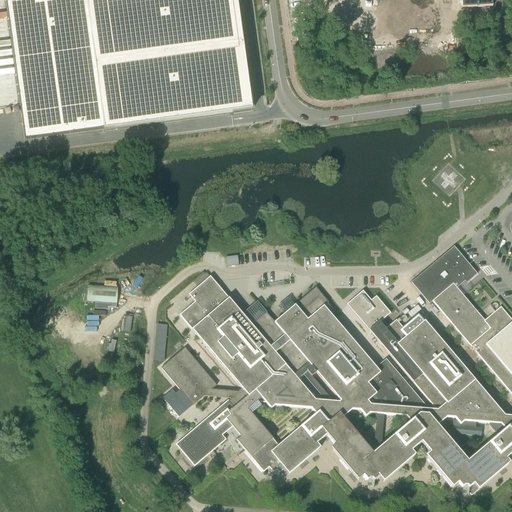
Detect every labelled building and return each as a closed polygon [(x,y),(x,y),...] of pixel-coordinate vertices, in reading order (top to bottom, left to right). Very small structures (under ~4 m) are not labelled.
[(6,0),(26,140),(104,129),(105,131),(253,111),(237,0),(6,0)] [(457,0),(458,23),(491,21),(490,0),(457,0)] [(511,511),(511,321),(499,307),(484,319),(457,285),(465,278),(467,280),(477,271),(454,245),(411,280),(429,301),(432,299),(511,392),(511,412),(505,412),(418,312),(402,325),(396,318),(387,326),(380,319),(390,310),(376,294),(371,299),(362,288),(346,302),(434,406),(427,406),(386,357),(376,365),(323,301),(326,298),(315,285),(289,306),(273,319),(266,311),(258,317),(252,322),(209,274),(188,292),(194,300),(178,313),(241,386),(237,390),(211,387),(215,383),(184,346),(160,366),(179,388),(174,392),(171,388),(162,397),(178,415),(203,394),(230,397),(175,443),(193,465),(226,440),(222,436),(232,428),(240,438),(236,441),(263,473),(269,468),(273,473),(275,471),(277,471),(279,474),(284,470),(289,475),(321,448),(317,444),(327,436),(335,446),(331,449),(358,481),(363,476),(367,481),(369,479),(372,479),(374,481),(378,477),(383,483),(415,456),(412,452),(421,443),(430,453),(425,457),(452,489),(458,484),(462,489),(464,487),(467,487),(468,489),(473,485),(478,491),(510,464),(506,460),(511,454),(511,511)] [(238,255),(226,257),(228,266),(240,265),(238,255)] [(91,302),(97,302),(97,308),(117,308),(118,290),(91,290),(91,302)] [(164,360),(169,325),(158,324),(153,359),(164,360)]
